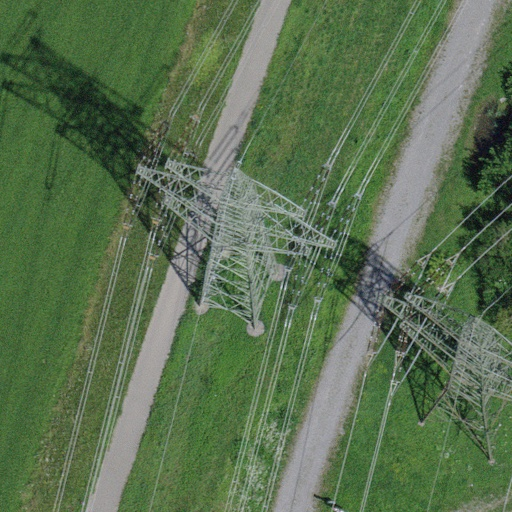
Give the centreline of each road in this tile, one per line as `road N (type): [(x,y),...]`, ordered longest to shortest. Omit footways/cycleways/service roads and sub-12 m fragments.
road 1 (track): [(483,0),(296,511)]
road 2 (track): [(107,511),(279,0)]
